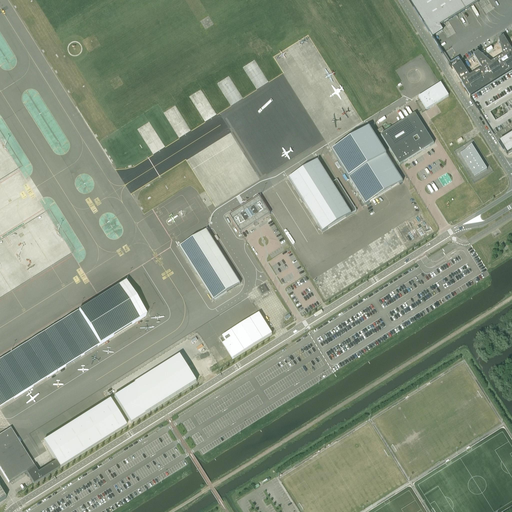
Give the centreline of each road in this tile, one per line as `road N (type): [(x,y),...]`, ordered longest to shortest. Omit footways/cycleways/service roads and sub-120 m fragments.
road 1 (secondary): [(457,227),(15,506)]
road 2 (track): [(170,511),(511,297)]
road 3 (unclassified): [(401,0),(506,167)]
